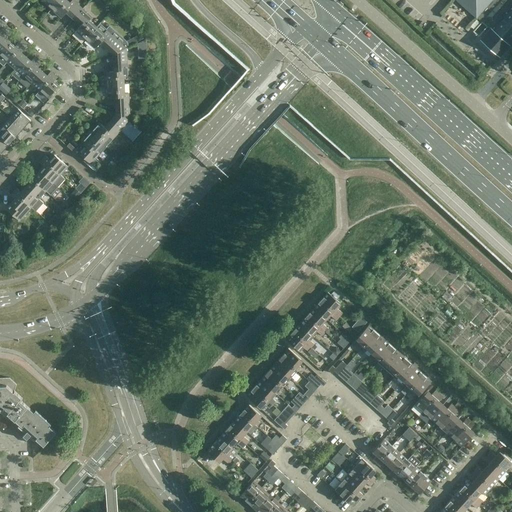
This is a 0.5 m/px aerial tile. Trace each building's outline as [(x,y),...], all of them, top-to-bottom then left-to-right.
[(41,0),(42,0),(51,9),(59,0),(41,0)] [(72,0),(70,3),(66,0),(59,0),(51,9),(61,18),(66,12),(73,18),(82,8),(73,0),(72,0)] [(511,0),(457,0),(475,16),(485,25),(490,29),(481,39),(500,56),(509,46),(509,45),(511,41),(511,38),(511,39),(511,38),(511,0)] [(82,8),(73,18),(81,25),(76,31),(85,39),(97,27),(90,20),(93,17),(82,8)] [(104,33),(97,27),(85,39),(95,48),(100,42),(113,54),(126,48),(107,30),(104,33)] [(6,31),(0,37),(0,53),(10,42),(5,38),(9,34),(6,31)] [(7,62),(22,45),(18,42),(15,46),(10,42),(0,53),(0,62),(3,66),(7,62)] [(22,45),(7,62),(15,69),(26,56),(21,52),(25,48),(22,45)] [(126,48),(113,54),(114,71),(106,72),(107,85),(124,84),(124,74),(128,74),(126,48)] [(19,81),(38,60),(35,57),(31,61),(26,56),(15,69),(11,73),(19,81)] [(31,83),(42,71),(38,67),(41,63),(38,60),(19,81),(27,88),(31,83)] [(42,71),(31,83),(39,91),(54,74),(51,71),(47,75),(42,71)] [(54,74),(39,91),(48,98),(59,86),(54,81),(57,77),(54,74)] [(3,82),(0,86),(7,92),(10,88),(3,82)] [(124,84),(107,85),(108,98),(115,97),(116,114),(130,119),(129,93),(125,93),(124,84)] [(18,109),(11,117),(23,128),(31,120),(18,109)] [(112,139),(120,130),(132,141),(140,131),(129,121),(130,119),(116,114),(105,127),(99,122),(91,132),(103,143),(109,136),(112,139)] [(11,117),(3,125),(16,137),(23,128),(11,117)] [(16,137),(3,125),(0,129),(0,136),(9,145),(16,137)] [(103,143),(91,132),(73,152),(89,166),(91,163),(100,153),(97,150),(103,143)] [(9,145),(0,136),(0,151),(1,153),(9,145)] [(46,156),(43,159),(60,175),(68,166),(54,154),(50,159),(46,156)] [(115,166),(121,159),(116,154),(110,161),(115,166)] [(60,175),(43,159),(40,162),(44,166),(40,171),(57,187),(65,179),(60,175)] [(57,187),(40,171),(35,175),(31,172),(28,175),(46,191),(50,195),(57,187)] [(46,191),(28,175),(26,178),(30,182),(25,187),(39,199),(46,191)] [(39,199),(25,187),(21,191),(17,188),(14,191),(31,207),(36,211),(43,203),(39,199)] [(75,199),(81,193),(76,189),(71,194),(73,195),(72,196),(75,199)] [(31,207),(14,191),(11,194),(15,198),(11,203),(15,207),(10,212),(19,220),(31,207)] [(328,292),(321,300),(339,317),(342,313),(335,307),(339,302),(328,292)] [(339,317),(321,300),(314,308),(325,318),(329,314),(336,320),(339,317)] [(325,318),(314,308),(307,316),(325,332),(328,328),(321,322),(325,318)] [(325,332),(307,316),(300,323),(311,334),(314,336),(318,332),(322,336),(322,335),(327,340),(330,336),(325,332)] [(311,334),(300,323),(293,331),(311,347),(314,344),(307,338),(311,334)] [(369,325),(357,337),(362,341),(358,345),(362,348),(377,332),(369,325)] [(311,347),(293,331),(286,339),(297,349),(300,352),(304,347),(308,351),(311,347)] [(377,332),(362,348),(366,351),(369,348),(373,352),(386,337),(383,334),(381,336),(377,332)] [(344,348),(351,339),(344,333),(337,341),(344,348)] [(386,337),(373,352),(377,355),(374,359),(378,362),(392,346),(388,342),(389,340),(386,337)] [(392,346),(378,362),(381,365),(384,362),(389,366),(400,353),(392,346)] [(330,356),(334,359),(341,350),(337,347),(330,356)] [(301,360),(288,348),(281,356),(297,371),(301,367),(297,364),(301,360)] [(400,353),(389,366),(393,369),(390,373),(393,376),(408,360),(400,353)] [(297,371),(281,356),(274,364),(287,375),(291,371),(294,374),(297,371)] [(408,360),(393,376),(401,383),(404,380),(415,367),(408,360)] [(336,368),(332,365),(328,370),(332,373),(334,371),(338,375),(346,367),(341,362),(336,368)] [(287,375),(274,364),(267,372),(283,386),(287,383),(283,379),(287,375)] [(346,367),(338,375),(346,382),(350,377),(347,374),(350,371),(346,367)] [(415,367),(404,380),(408,383),(405,387),(409,390),(423,374),(415,367)] [(283,386),(267,372),(260,379),(273,391),(277,387),(280,390),(283,386)] [(423,374),(409,390),(412,393),(416,390),(420,394),(431,381),(423,374)] [(322,378),(322,379),(319,382),(313,376),(309,381),(317,388),(321,384),(323,386),(326,382),(322,378)] [(350,377),(346,382),(354,389),(361,381),(356,376),(353,380),(350,377)] [(0,404),(2,405),(9,411),(7,413),(15,421),(22,427),(24,425),(38,437),(35,439),(44,446),(56,432),(49,426),(51,424),(36,410),(34,412),(21,400),(23,398),(14,390),(17,384),(9,377),(0,377),(0,404)] [(276,394),(260,380),(253,387),(273,404),(276,401),(273,398),(276,394)] [(317,388),(309,381),(305,386),(308,389),(306,392),(310,396),(317,388)] [(361,381),(354,389),(362,396),(366,391),(363,388),(366,385),(361,381)] [(273,404),(253,387),(246,395),(262,410),(266,405),(269,408),(273,404)] [(366,391),(362,396),(369,403),(377,395),(372,390),(369,394),(366,391)] [(426,392),(415,404),(423,411),(439,393),(436,390),(430,396),(426,392)] [(310,396),(306,392),(303,395),(299,392),(295,397),(303,404),(310,396)] [(426,423),(431,418),(441,406),(437,402),(443,396),(439,393),(423,411),(419,416),(426,423)] [(377,395),(369,403),(377,410),(381,405),(378,402),(381,399),(377,395)] [(303,404),(295,397),(291,401),(294,405),(292,408),(296,412),(303,404)] [(381,405),(377,410),(385,417),(392,408),(388,404),(384,408),(381,405)] [(441,406),(431,418),(438,425),(455,407),(451,404),(446,410),(441,406)] [(260,415),(249,405),(241,413),(256,426),(257,425),(260,427),(262,424),(260,422),(256,419),(260,415)] [(296,412),(292,408),(289,411),(285,407),(281,412),(289,419),(296,412)] [(455,407),(438,425),(446,432),(457,420),(453,416),(458,410),(455,407)] [(392,408),(385,417),(389,421),(387,423),(391,426),(395,421),(392,419),(397,413),(392,408)] [(289,419),(281,412),(277,417),(283,422),(280,425),(284,429),(288,426),(286,424),(289,419)] [(256,426),(241,413),(234,420),(246,431),(250,426),(253,429),(256,426)] [(457,420),(446,432),(454,439),(470,421),(467,418),(461,424),(457,420)] [(246,431),(234,420),(228,428),(246,444),(249,441),(242,435),(246,431)] [(470,421),(454,439),(462,446),(473,434),(468,430),(474,424),(470,421)] [(246,444),(228,428),(221,436),(232,446),(236,442),(243,448),(246,444)] [(287,439),(282,435),(279,438),(276,434),(271,439),(280,447),(287,439)] [(232,446),(221,436),(214,443),(232,460),(235,457),(228,450),(232,446)] [(280,447),(271,439),(267,444),(271,447),(268,450),(273,455),(280,447)] [(384,439),(374,450),(379,453),(373,460),(377,463),(392,446),(384,439)] [(232,460),(214,443),(206,451),(218,462),(222,458),(229,464),(232,460)] [(350,453),(353,450),(346,443),(343,447),(350,453)] [(392,446),(377,463),(380,466),(386,460),(390,464),(400,453),(392,446)] [(265,462),(270,457),(264,451),(259,456),(265,462)] [(492,451),(489,455),(506,471),(511,463),(511,461),(502,453),(498,457),(492,451)] [(400,453),(390,464),(394,467),(389,474),(392,477),(408,460),(400,453)] [(506,471),(489,455),(486,459),(492,464),(488,469),(499,478),(506,471)] [(362,458),(359,456),(357,458),(359,461),(355,466),(373,483),(377,479),(370,473),(374,469),(362,458)] [(406,477),(415,467),(419,462),(416,459),(412,464),(408,460),(392,477),(396,480),(401,474),(406,477)] [(271,478),(278,469),(274,465),(276,463),(272,460),(268,465),(271,467),(266,473),(271,478)] [(245,468),(254,475),(259,468),(250,462),(245,468)] [(373,483),(355,466),(348,474),(360,485),(364,480),(370,486),(373,483)] [(415,467),(406,477),(410,481),(404,488),(408,491),(423,474),(415,467)] [(499,478),(488,469),(484,473),(478,467),(475,471),(492,486),(499,478)] [(282,481),(286,476),(278,469),(271,478),(275,482),(279,478),(282,481)] [(492,486),(475,471),(472,474),(478,480),(474,484),(484,494),(492,486)] [(360,485),(348,474),(341,481),(359,498),(363,494),(356,489),(360,485)] [(423,474),(408,491),(411,494),(417,488),(421,492),(431,481),(423,474)] [(286,492),(294,483),(286,476),(282,481),(285,483),(281,487),(286,492)] [(484,494),(474,484),(469,480),(462,488),(480,504),(483,501),(476,495),(480,491),(484,494)] [(359,498),(341,481),(334,489),(346,500),(350,496),(356,502),(359,498)] [(297,495),(301,490),(294,483),(286,492),(291,496),(294,492),(297,495)] [(255,488),(250,484),(240,496),(248,503),(262,488),(258,484),(255,488)] [(262,488),(248,503),(256,510),(266,498),(262,494),(265,491),(262,488)] [(480,504),(462,488),(455,495),(466,506),(470,502),(477,508),(480,504)] [(302,505),(309,497),(301,490),(297,495),(300,498),(297,501),(302,505)] [(466,506),(455,495),(448,503),(457,511),(464,511),(462,510),(466,506)] [(313,509),(317,504),(309,497),(302,505),(306,510),(310,506),(313,509)] [(270,502),(266,498),(256,510),(258,511),(268,511),(277,502),(273,498),(270,502)] [(277,502),(268,511),(281,511),(277,508),(281,505),(277,502)] [(457,511),(448,503),(440,511),(441,511),(457,511)]
